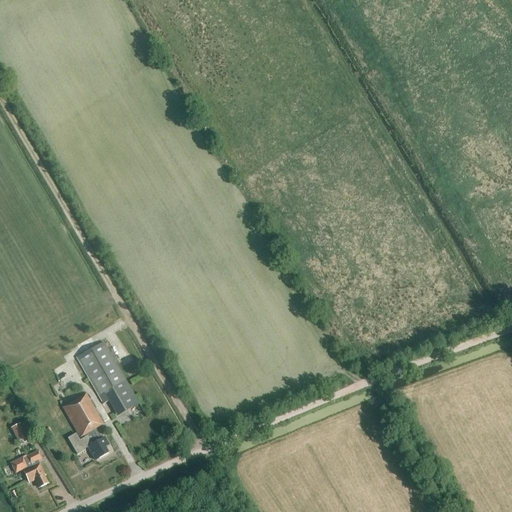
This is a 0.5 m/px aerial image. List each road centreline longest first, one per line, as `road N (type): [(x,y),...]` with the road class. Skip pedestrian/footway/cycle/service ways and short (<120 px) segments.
road 1 (track): [(205,450),(0,102)]
road 2 (track): [(205,450),(511,328)]
road 3 (track): [(66,511),(205,450)]
